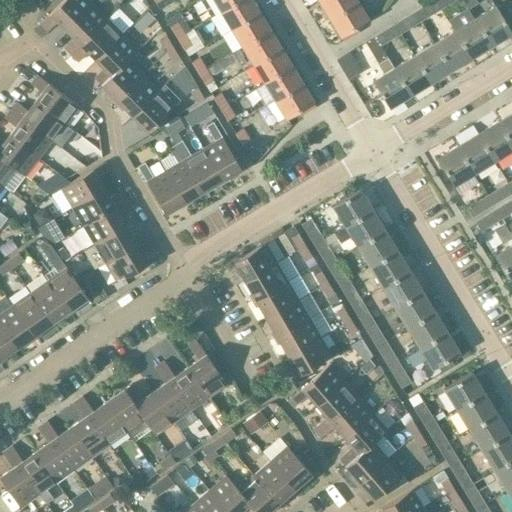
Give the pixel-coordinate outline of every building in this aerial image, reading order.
[(64,30),(91,4),(86,0),(63,0),(39,24),(47,32),(56,23),(64,30)] [(159,0),(156,2),(160,9),(172,2),(170,0),(159,0)] [(201,0),(212,17),(220,12),(239,0),(201,0)] [(231,30),(257,14),(248,0),(239,0),(220,12),(231,30)] [(331,23),(359,6),(355,0),(326,0),(320,4),(331,23)] [(434,0),(431,0),(413,11),(419,21),(439,8),(434,0)] [(434,0),(439,8),(453,0),(434,0)] [(63,48),(70,56),(106,20),(91,4),(64,30),(72,39),(63,48)] [(368,21),(359,6),(331,23),(343,42),(359,32),(356,28),(368,21)] [(494,7),(474,19),(490,47),(511,34),(494,7)] [(467,8),(448,20),(455,31),(453,31),(470,59),(490,47),(474,19),(467,8)] [(413,11),(393,23),(398,33),(419,21),(413,11)] [(147,12),(140,19),(148,27),(155,19),(147,12)] [(242,48),(268,32),(257,14),(231,30),(242,48)] [(106,20),(70,56),(76,62),(86,53),(94,61),(121,34),(106,20)] [(170,27),(177,39),(185,34),(178,22),(170,27)] [(393,23),(372,36),(378,45),(398,33),(393,23)] [(453,31),(433,44),(450,71),(470,59),(453,31)] [(253,65),(279,49),(268,32),(242,48),(246,54),(253,65)] [(126,59),(127,61),(137,51),(121,34),(94,61),(103,70),(93,79),(100,86),(126,59)] [(185,34),(177,39),(184,50),(192,45),(185,34)] [(372,36),(364,41),(376,61),(385,57),(378,45),(372,36)] [(160,41),(166,52),(173,48),(167,37),(160,41)] [(433,44),(413,56),(429,84),(450,71),(433,44)] [(180,59),(173,48),(166,52),(173,63),(180,59)] [(242,48),(206,69),(210,76),(246,54),(242,48)] [(264,83),(290,67),(279,49),(253,65),(264,83)] [(413,56),(392,68),(409,96),(429,84),(413,56)] [(384,74),(371,81),(388,109),(409,96),(392,68),(385,57),(376,61),(384,74)] [(192,63),(198,74),(206,69),(200,58),(192,63)] [(116,102),(142,76),(127,61),(126,59),(100,86),(116,102)] [(274,101),(301,85),(290,67),(264,83),(274,101)] [(206,69),(198,74),(205,85),(213,80),(210,76),(206,69)] [(34,101),(63,123),(76,107),(36,76),(30,84),(41,93),(34,101)] [(131,117),(157,91),(142,76),(116,102),(131,117)] [(301,85),(274,101),(285,119),(297,112),(300,116),(314,108),(301,85)] [(165,115),(173,107),(178,103),(161,86),(157,91),(131,117),(147,133),(148,132),(165,115)] [(196,104),(203,100),(196,89),(189,93),(196,104)] [(213,98),(220,109),(228,104),(221,93),(213,98)] [(15,103),(10,110),(50,141),(59,147),(72,130),(63,123),(34,101),(26,111),(15,103)] [(195,110),(201,120),(213,113),(207,102),(195,110)] [(228,104),(220,109),(227,121),(235,116),(228,104)] [(14,127),(8,135),(37,158),(50,141),(10,110),(3,119),(14,127)] [(511,112),(497,122),(511,146),(511,112)] [(165,115),(148,132),(149,135),(180,118),(177,114),(173,113),(168,118),(165,115)] [(511,146),(497,122),(477,134),(493,162),(511,150),(511,146)] [(203,150),(221,182),(240,170),(213,123),(206,128),(215,143),(203,150)] [(242,145),(250,140),(243,129),(235,134),(242,145)] [(177,133),(171,136),(176,145),(181,142),(182,141),(177,133)] [(473,174),(493,162),(477,134),(456,146),(473,174)] [(0,156),(13,166),(12,168),(23,176),(37,158),(8,135),(0,145),(0,156)] [(221,182),(203,150),(190,157),(181,142),(176,145),(175,146),(202,193),(221,182)] [(202,193),(175,146),(168,150),(176,165),(166,171),(184,204),(202,193)] [(478,182),(473,174),(456,146),(435,159),(452,187),(455,185),(459,193),(478,182)] [(0,183),(9,190),(21,175),(12,168),(13,166),(0,156),(0,183)] [(72,207),(102,189),(97,180),(109,173),(103,163),(67,184),(61,188),(72,207)] [(164,215),(184,204),(166,171),(153,179),(144,164),(136,168),(164,215)] [(41,185),(39,188),(42,190),(45,192),(49,195),(61,188),(67,184),(58,177),(52,184),(41,185)] [(511,192),(507,183),(486,196),(492,205),(511,193),(511,192)] [(39,202),(49,195),(45,192),(42,190),(39,188),(33,197),(39,202)] [(108,199),(102,189),(72,207),(83,226),(125,199),(121,192),(108,199)] [(332,208),(344,229),(372,212),(359,191),(332,208)] [(486,196),(466,208),(472,218),(492,205),(486,196)] [(131,210),(125,199),(83,226),(93,244),(124,225),(119,217),(131,210)] [(511,200),(495,211),(501,219),(511,212),(511,200)] [(34,216),(40,226),(50,220),(44,210),(34,216)] [(501,219),(495,211),(474,223),(480,232),(501,219)] [(357,249),(384,232),(372,212),(344,229),(334,235),(340,245),(351,239),(357,249)] [(29,220),(24,229),(34,235),(35,234),(29,220)] [(301,226),(314,247),(323,242),(310,221),(301,226)] [(47,222),(38,228),(40,235),(44,236),(51,231),(47,222)] [(104,262),(146,236),(142,229),(131,236),(124,225),(93,244),(104,262)] [(295,251),(298,249),(304,246),(293,226),(283,232),(295,251)] [(281,228),(258,242),(261,245),(264,244),(283,232),(281,228)] [(369,269),(397,252),(384,232),(357,249),(369,269)] [(153,246),(146,236),(104,262),(116,283),(147,265),(140,254),(153,246)] [(11,240),(0,247),(0,250),(4,257),(17,248),(11,240)] [(42,242),(38,245),(48,259),(54,268),(44,275),(48,281),(69,311),(86,299),(55,255),(49,246),(42,242)] [(326,267),(335,262),(323,242),(314,247),(326,267)] [(243,281),(275,263),(264,244),(261,245),(232,262),(243,281)] [(511,284),(511,283),(511,244),(494,255),(511,284)] [(311,256),(304,246),(298,249),(304,260),(311,256)] [(57,252),(64,262),(69,258),(62,248),(57,252)] [(381,289),(409,273),(397,252),(369,269),(381,289)] [(18,253),(7,261),(12,268),(23,260),(18,253)] [(12,268),(7,261),(0,265),(0,272),(2,275),(12,268)] [(339,288),(347,282),(335,262),(326,267),(339,288)] [(275,263),(243,281),(254,300),(286,282),(275,263)] [(320,286),(328,282),(321,271),(314,276),(320,286)] [(409,273),(381,289),(394,310),(421,293),(409,273)] [(286,282),(254,300),(265,318),(296,300),(309,293),(298,274),(286,282)] [(48,281),(30,294),(51,324),(69,311),(48,281)] [(335,293),(328,282),(320,286),(327,298),(335,293)] [(360,303),(347,282),(339,288),(351,308),(360,303)] [(101,286),(89,293),(96,303),(107,296),(101,286)] [(421,293),(394,310),(406,330),(434,313),(421,293)] [(30,294),(12,307),(33,336),(51,324),(30,294)] [(6,297),(0,301),(0,325),(16,348),(33,336),(12,307),(6,297)] [(276,337),(307,319),(296,300),(265,318),(276,337)] [(363,328),(372,323),(360,303),(351,308),(363,328)] [(343,324),(350,319),(344,308),(336,312),(343,324)] [(307,319),(276,337),(287,356),(318,338),(327,333),(331,330),(320,311),(307,319)] [(418,350),(446,334),(434,313),(406,330),(418,350)] [(357,330),(350,319),(343,324),(350,335),(357,330)] [(376,349),(384,343),(372,323),(363,328),(376,349)] [(0,325),(0,359),(16,348),(0,325)] [(327,333),(318,338),(287,356),(298,374),(305,370),(337,351),(327,333)] [(446,334),(418,350),(431,371),(459,354),(446,334)] [(388,369),(397,364),(384,343),(376,349),(388,369)] [(194,344),(187,349),(197,364),(188,370),(209,400),(225,389),(194,344)] [(369,359),(359,367),(365,374),(375,365),(369,359)] [(315,405),(343,381),(328,364),(312,378),(297,391),(287,400),(292,406),(306,394),(315,405)] [(397,364),(388,369),(400,389),(409,384),(397,364)] [(163,365),(153,372),(158,379),(168,373),(163,365)] [(173,380),(170,382),(191,412),(209,400),(188,370),(173,380)] [(298,374),(290,379),(297,391),(312,378),(305,370),(298,374)] [(471,372),(443,389),(456,410),(484,393),(471,372)] [(168,373),(158,379),(163,387),(170,382),(173,380),(168,373)] [(326,432),(333,426),(329,421),(357,397),(343,381),(315,405),(325,416),(318,422),(326,432)] [(163,387),(152,395),(173,424),(179,433),(197,420),(191,412),(170,382),(163,387)] [(129,388),(125,391),(135,406),(145,421),(151,429),(156,436),(173,424),(152,395),(140,403),(134,395),(138,392),(133,385),(129,388)] [(125,391),(106,404),(127,434),(128,433),(134,441),(148,431),(151,429),(145,421),(135,406),(125,391)] [(456,410),(469,430),(496,413),(484,393),(456,410)] [(371,413),(357,397),(329,421),(333,426),(343,437),(371,413)] [(81,399),(71,406),(76,413),(86,406),(81,399)] [(91,414),(88,416),(109,446),(127,434),(106,404),(91,414)] [(413,410),(426,431),(434,425),(422,405),(413,410)] [(86,406),(76,413),(81,421),(88,416),(91,414),(86,406)] [(250,434),(268,421),(260,411),(243,423),(250,434)] [(371,413),(343,437),(352,447),(339,459),(345,466),(372,442),(386,430),(371,413)] [(442,413),(433,418),(435,422),(444,417),(442,413)] [(469,430),(481,450),(509,433),(496,413),(469,430)] [(81,421),(71,428),(92,457),(109,446),(88,416),(81,421)] [(412,436),(419,432),(412,421),(405,426),(412,436)] [(312,428),(320,437),(326,432),(318,422),(312,428)] [(45,423),(35,430),(40,437),(50,431),(45,423)] [(438,451),(447,446),(434,425),(426,431),(438,451)] [(55,438),(52,441),(73,470),(79,466),(92,457),(71,428),(55,438)] [(231,428),(220,436),(225,442),(235,435),(231,428)] [(50,431),(40,437),(45,445),(52,441),(55,438),(50,431)] [(426,443),(419,432),(412,436),(419,448),(426,443)] [(481,450),(494,471),(511,459),(511,438),(509,433),(481,450)] [(220,436),(209,443),(214,450),(225,442),(220,436)] [(178,443),(185,454),(192,449),(184,439),(178,443)] [(45,445),(35,452),(56,482),(73,470),(52,441),(45,445)] [(345,466),(359,482),(386,458),(372,442),(345,466)] [(286,446),(269,461),(293,488),(309,474),(305,468),(312,463),(316,459),(309,448),(303,453),(297,459),(286,446)] [(447,446),(438,451),(450,471),(459,466),(447,446)] [(9,447),(0,453),(0,455),(4,462),(14,455),(9,447)] [(19,463),(17,464),(38,494),(39,493),(45,503),(52,498),(46,489),(56,482),(35,452),(19,463)] [(185,460),(190,467),(198,461),(193,454),(185,460)] [(14,455),(4,462),(10,469),(17,464),(19,463),(14,455)] [(155,457),(149,462),(157,474),(163,469),(174,461),(170,455),(159,463),(155,457)] [(359,482),(374,499),(386,488),(392,483),(401,475),(386,458),(359,482)] [(511,459),(494,471),(506,491),(511,487),(511,459)] [(277,502),(293,488),(269,461),(253,475),(277,502)] [(139,468),(148,480),(155,475),(147,462),(139,468)] [(10,469),(0,475),(0,484),(17,509),(38,494),(17,464),(10,469)] [(184,481),(191,474),(183,465),(176,472),(184,481)] [(463,491),(471,486),(459,466),(450,471),(463,491)] [(167,474),(150,487),(158,497),(175,485),(167,474)] [(253,475),(238,489),(237,490),(255,511),(265,511),(277,502),(253,475)] [(244,511),(255,511),(237,490),(224,476),(208,490),(226,511),(237,511),(242,509),(244,511)] [(447,494),(454,489),(448,478),(440,483),(447,494)] [(389,493),(396,489),(392,483),(386,488),(389,493)] [(471,486),(463,491),(475,511),(484,506),(471,486)] [(76,511),(93,500),(86,489),(69,501),(72,505),(75,509),(76,511)] [(465,507),(454,489),(447,494),(457,511),(465,507)] [(226,511),(208,490),(192,504),(198,511),(226,511)] [(382,511),(417,511),(423,509),(411,490),(380,509),(382,511)] [(126,492),(124,497),(127,501),(133,501),(134,496),(131,491),(126,492)] [(98,501),(102,508),(114,500),(109,493),(98,501)] [(90,511),(96,511),(102,508),(98,501),(88,508),(90,511)]
